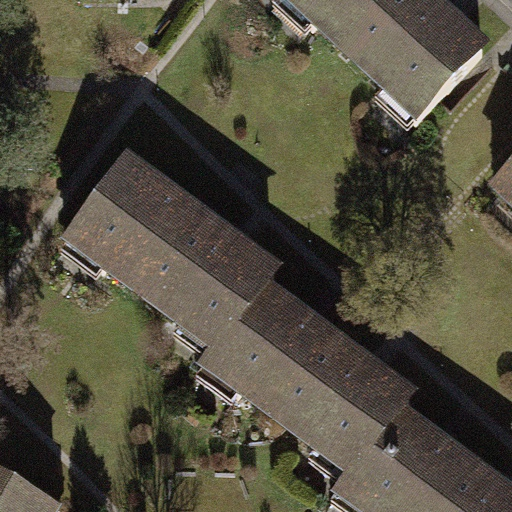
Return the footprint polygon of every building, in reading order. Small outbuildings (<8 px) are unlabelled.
[(511,53),(454,0),(311,0),(308,4),(451,137),(511,71),(511,53)] [(311,281),(156,170),(91,261),(246,371),(300,296),(311,281)] [(457,408),(300,296),(246,371),(234,389),(391,501),(441,430),(457,408)] [(511,511),(511,480),(441,430),(391,501),(382,511),(511,511)] [(67,511),(0,475),(0,511),(67,511)]
